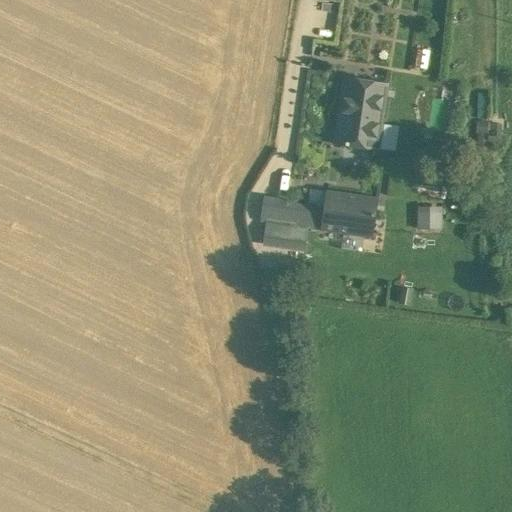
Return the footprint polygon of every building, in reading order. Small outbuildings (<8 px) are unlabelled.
[(388,83),(344,76),(339,105),(333,144),(378,150),(388,83)] [(377,198),(327,191),(325,207),(322,229),(371,236),(377,198)] [(286,200),(264,197),(261,220),(282,223),(286,201),(286,200)] [(325,207),(286,201),(282,223),(322,229),(325,207)] [(440,212),(419,212),(419,227),(440,227),(440,212)]
